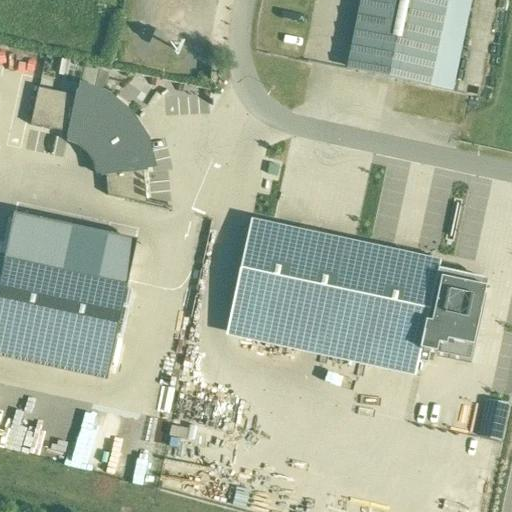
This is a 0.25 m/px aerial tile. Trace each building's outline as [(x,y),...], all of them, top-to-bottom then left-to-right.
[(357,0),(342,73),(450,96),(470,0),(357,0)] [(93,179),(105,178),(106,198),(144,207),(143,175),(154,175),(150,153),(141,134),(128,116),(105,97),(74,82),(71,98),(36,92),(29,129),(64,135),(62,143),(81,155),(89,164),(93,179)] [(11,218),(0,268),(0,361),(103,384),(134,245),(11,218)] [(249,224),(224,338),(412,380),(415,364),(424,366),(426,356),(464,364),(482,285),(435,275),(437,266),(249,224)] [(7,449),(69,463),(78,420),(86,422),(89,407),(44,397),(40,417),(23,413),(18,432),(11,430),(7,449)]
